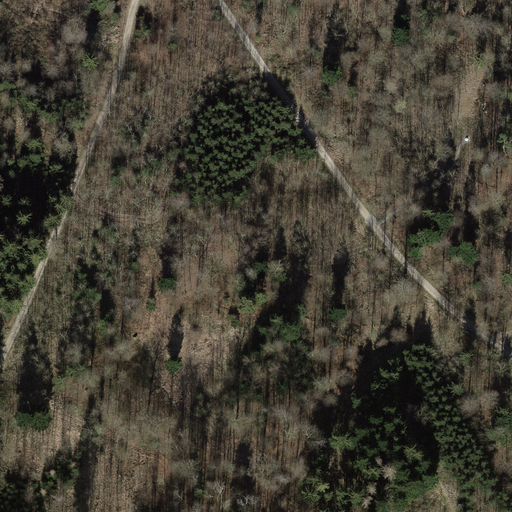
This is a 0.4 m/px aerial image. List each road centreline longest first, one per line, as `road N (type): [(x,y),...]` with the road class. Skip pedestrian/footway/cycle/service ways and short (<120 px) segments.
road 1 (track): [(217,0),(369,218),(428,288),(511,352)]
road 2 (track): [(136,0),(105,107),(0,363)]
